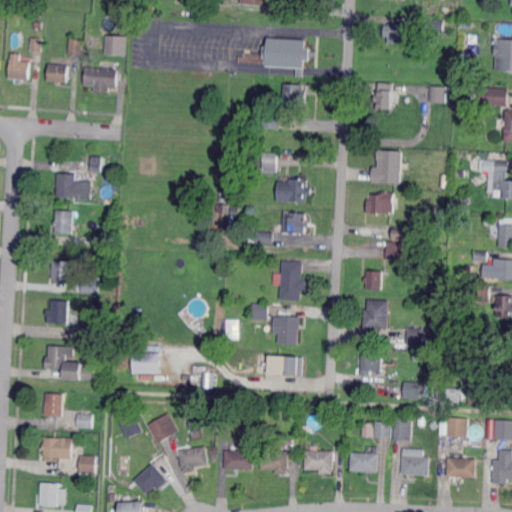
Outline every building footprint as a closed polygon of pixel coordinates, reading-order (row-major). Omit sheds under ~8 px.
[(443,32),(428,31),(429,20),(444,21),(443,32)] [(421,25),(420,37),(415,37),(415,44),(389,43),(390,36),(385,36),(386,25),(391,25),(391,24),(421,25)] [(128,55),(107,54),(108,35),(128,36),(128,55)] [(102,47),(88,46),(88,36),(103,36),(102,47)] [(43,52),(32,51),(33,37),(45,38),(43,52)] [(308,47),(313,48),(312,60),(307,60),(307,68),(268,66),(269,63),(267,63),(267,57),(265,57),(266,47),(270,47),(270,38),(309,40),(308,47)] [(84,55),(70,54),(71,39),(85,40),(84,55)] [(31,80),(11,78),(12,60),(17,60),(17,54),(33,56),(31,80)] [(69,82),(62,82),(61,83),(56,83),(56,82),(49,81),(51,63),(70,65),(69,82)] [(120,80),(111,79),(110,87),(87,85),(88,67),(120,69),(120,80)] [(395,89),(400,90),(399,108),(393,108),(393,109),(378,109),(378,102),(376,102),(376,89),(381,89),(381,82),(395,83),(395,89)] [(308,103),(305,103),(305,105),(286,104),(287,83),(306,85),(306,90),(309,91),(308,103)] [(448,102),(431,101),(432,85),(449,87),(448,102)] [(509,106),(489,105),(489,103),(482,103),(482,93),(477,93),(477,89),(490,90),(490,88),(510,88),(509,106)] [(282,129),(264,128),(265,111),(283,112),(282,129)] [(402,184),(379,182),(373,182),(374,167),(379,167),(380,149),(404,151),(402,184)] [(278,173),(264,172),(264,153),(278,153),(278,173)] [(102,172),(91,171),(93,156),(103,157),(102,172)] [(510,172),(509,172),(508,180),(511,180),(511,199),(505,199),(505,190),(500,190),(501,171),(497,171),(497,160),(511,161),(510,172)] [(84,196),(81,196),(81,199),(58,198),(59,174),(77,175),(76,182),(84,182),(84,196)] [(309,188),(313,188),(313,195),(308,195),(308,203),(278,202),(279,182),(291,183),(291,180),(309,180),(309,188)] [(229,203),(220,202),(221,191),(230,191),(229,203)] [(396,214),(373,212),(373,205),(370,205),(371,199),(373,199),(374,193),(382,194),(382,192),(397,193),(396,214)] [(229,213),(217,213),(217,205),(229,205),(229,213)] [(75,234),(57,233),(59,210),(76,211),(75,234)] [(311,227),(309,227),(308,232),(292,232),(292,234),(285,234),(286,211),(297,212),(297,213),(310,214),(309,222),(311,223),(311,227)] [(511,247),(500,247),(501,218),(511,218),(511,247)] [(414,241),(395,240),(396,226),(412,227),(411,235),(415,235),(414,241)] [(274,245),(256,244),(256,232),(275,233),(274,245)] [(418,261),(388,260),(388,242),(403,242),(403,247),(418,248),(418,261)] [(502,259),(511,259),(511,279),(501,279),(502,259),(490,259),(490,261),(476,261),(477,250),(503,251),(502,259)] [(483,277),(511,277),(511,257),(495,257),(494,263),(484,263),(483,277)] [(72,280),(54,279),(55,260),(73,261),(72,280)] [(309,292),(304,292),(304,301),(282,300),(285,261),(306,262),(305,279),(310,279),(309,292)] [(384,289),(369,288),(369,282),(366,282),(367,276),(370,277),(370,270),(385,271),(384,289)] [(101,293),(83,292),(84,275),(101,276),(101,293)] [(491,301),(476,301),(477,283),(492,284),(491,301)] [(511,316),(499,316),(500,295),(511,295),(511,316)] [(70,325),(50,324),(51,316),(48,315),(49,310),(54,310),(54,299),(72,300),(70,325)] [(390,329),(366,328),(367,309),(370,309),(371,299),(392,300),(390,329)] [(270,321),(254,320),(255,303),(271,304),(270,321)] [(302,316),(300,344),(281,343),(281,333),(276,333),(277,316),(282,316),(282,315),(302,316)] [(101,336),(85,336),(86,324),(101,325),(101,336)] [(431,339),(431,336),(437,336),(437,339),(439,339),(439,347),(437,347),(437,348),(431,348),(431,346),(408,345),(408,328),(423,329),(423,339),(431,339)] [(76,354),(69,354),(68,361),(85,362),(85,366),(97,366),(97,383),(83,383),(84,379),(67,378),(67,368),(48,367),(49,356),(51,356),(52,345),(77,346),(76,354)] [(385,371),(373,370),(373,375),(364,374),(365,351),(387,353),(385,371)] [(161,374),(135,374),(135,354),(161,354),(161,374)] [(305,375),(272,373),(272,355),(306,357),(305,375)] [(489,390),(469,389),(469,381),(464,381),(464,376),(470,376),(470,363),(488,363),(488,375),(489,375),(489,390)] [(215,390),(203,389),(203,373),(216,374),(215,390)] [(421,400),(405,400),(405,382),(421,383),(421,400)] [(463,399),(448,399),(448,387),(463,388),(463,399)] [(48,415),(50,392),(66,393),(65,416),(48,415)] [(486,406),(470,406),(469,394),(486,394),(486,406)] [(279,417),(278,406),(286,406),(286,417),(279,417)] [(148,416),(145,411),(152,407),(155,412),(148,416)] [(135,415),(137,414),(144,432),(128,439),(121,421),(128,418),(125,411),(132,408),(135,415)] [(162,442),(151,424),(172,412),(182,430),(162,442)] [(95,428),(80,427),(81,413),(96,414),(95,428)] [(412,441),(394,440),(396,417),(413,418),(412,441)] [(468,438),(448,437),(449,418),(469,419),(468,438)] [(436,430),(431,424),(436,421),(440,426),(436,430)] [(511,440),(496,440),(497,421),(511,421),(511,440)] [(393,439),(376,438),(377,422),(393,423),(393,439)] [(376,437),(364,437),(364,424),(376,424),(376,437)] [(72,439),(77,439),(77,445),(73,445),(73,458),(62,458),(61,458),(45,458),(46,438),(72,439)] [(198,470),(187,471),(186,468),(185,468),(182,449),(209,446),(211,464),(198,466),(198,470)] [(380,471),(353,470),(354,452),(369,452),(369,446),(381,446),(380,471)] [(319,452),(334,451),(335,453),(337,453),(337,461),(335,461),(335,470),(333,470),(333,474),(321,474),(321,470),(306,470),(306,451),(311,451),(311,447),(319,447),(319,452)] [(256,469),(228,468),(228,450),(256,450),(256,469)] [(291,473),(278,472),(278,469),(264,469),(264,450),(291,451),(291,473)] [(431,475),(405,473),(406,450),(420,450),(420,456),(432,456),(431,475)] [(511,479),(494,478),(495,460),(501,460),(501,450),(511,450),(511,479)] [(97,473),(82,473),(82,456),(97,456),(97,473)] [(478,477),(450,476),(450,457),(479,458),(478,477)] [(160,489),(158,486),(149,494),(137,480),(156,463),(171,479),(160,489)] [(68,506),(43,505),(44,482),(62,483),(62,488),(69,488),(68,506)] [(146,511),(122,511),(122,502),(146,501),(146,511)] [(92,511),(92,503),(77,503),(77,511),(92,511)]
